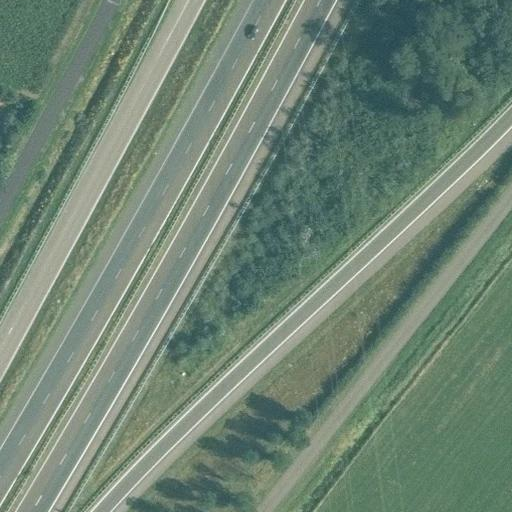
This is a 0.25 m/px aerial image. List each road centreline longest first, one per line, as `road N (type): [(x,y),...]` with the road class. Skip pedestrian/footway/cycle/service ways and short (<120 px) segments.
road 1 (motorway): [(30,511),(319,0)]
road 2 (motorway): [(109,511),(207,407),(511,119)]
road 3 (motorway): [(267,0),(0,475)]
road 4 (motorway): [(193,0),(0,364)]
road 5 (unclassified): [(281,511),(511,214)]
road 6 (unclassified): [(0,206),(110,0)]
